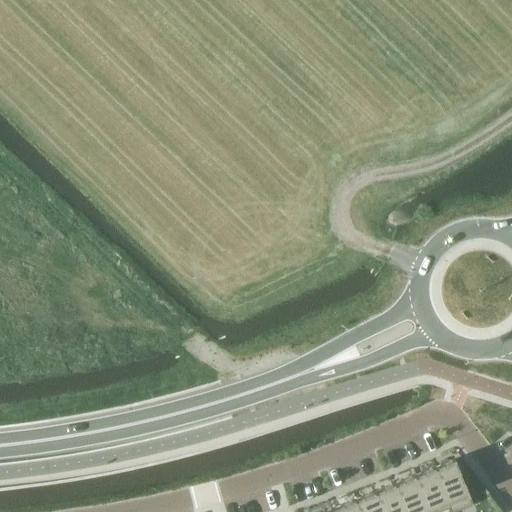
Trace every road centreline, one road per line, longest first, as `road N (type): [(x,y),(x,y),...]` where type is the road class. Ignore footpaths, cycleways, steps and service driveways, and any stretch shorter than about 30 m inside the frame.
road 1 (residential): [(511,490),(462,425),(434,415),(262,480),(130,511)]
road 2 (secondary): [(317,366),(145,421),(0,445)]
road 3 (track): [(424,264),(350,236),(337,219),(342,193),(362,175),(429,166),(511,116)]
road 4 (secondary): [(507,233),(475,227),(444,239),(424,264),(420,297)]
road 5 (secondary): [(317,366),(368,358),(437,331)]
road 6 (secondary): [(420,297),(317,366)]
